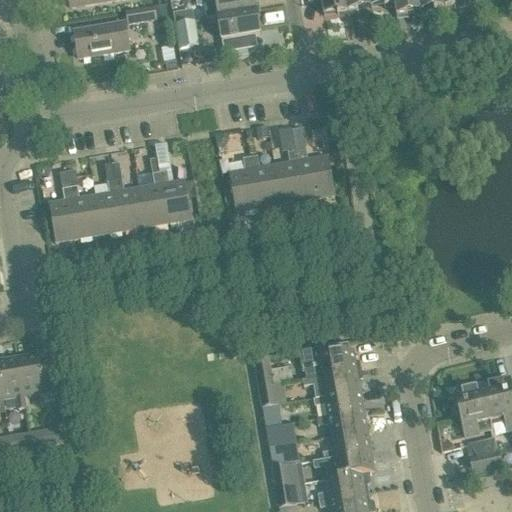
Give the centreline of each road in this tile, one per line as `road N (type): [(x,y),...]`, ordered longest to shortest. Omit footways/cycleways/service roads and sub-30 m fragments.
road 1 (residential): [(49,107),(72,115),(305,75)]
road 2 (residential): [(511,331),(436,349),(414,365),(407,394),(424,505)]
road 3 (residential): [(305,75),(511,42)]
road 4 (residential): [(0,171),(18,266),(18,284),(0,306)]
